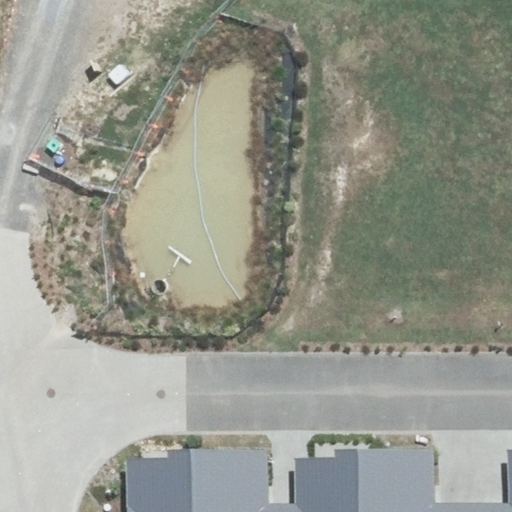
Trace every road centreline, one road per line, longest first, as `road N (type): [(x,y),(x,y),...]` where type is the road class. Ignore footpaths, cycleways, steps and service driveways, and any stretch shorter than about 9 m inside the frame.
road 1 (residential): [(511,366),(5,370)]
road 2 (unknown): [(1,157),(51,0)]
road 3 (residential): [(5,370),(26,511)]
